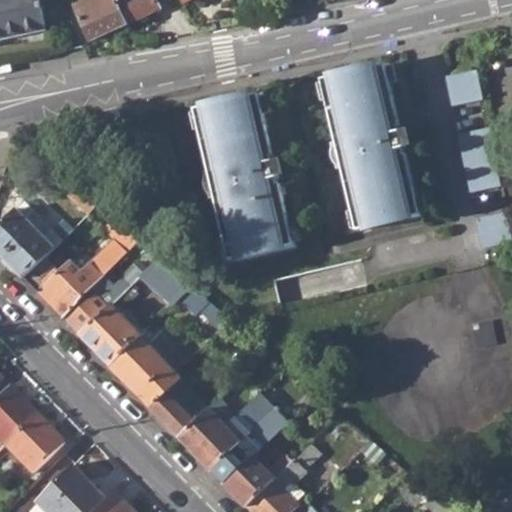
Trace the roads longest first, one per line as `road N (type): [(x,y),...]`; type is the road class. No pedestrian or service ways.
road 1 (residential): [(483,0),(0,103)]
road 2 (tertiary): [(0,314),(196,511)]
